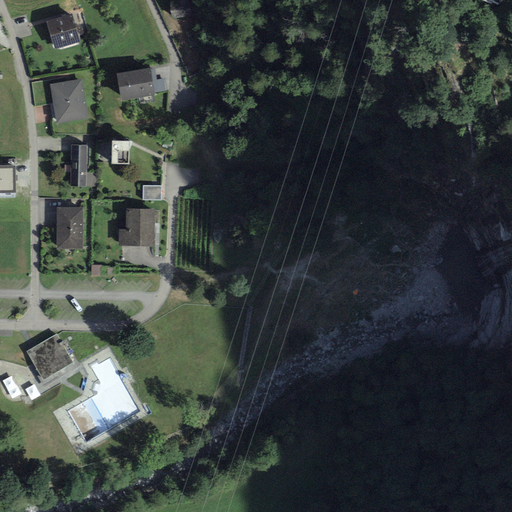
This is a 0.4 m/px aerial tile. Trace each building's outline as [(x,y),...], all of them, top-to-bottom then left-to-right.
[(188,0),(169,0),(171,19),(205,16),(204,3),(189,4),(188,0)] [(72,14),(46,21),(55,49),(80,42),(72,14)] [(116,74),(121,101),(155,95),(154,93),(150,70),(150,67),(116,74)] [(155,69),(150,70),(154,93),(166,91),(164,79),(156,80),(155,69)] [(49,84),(53,104),(56,122),(56,124),(89,118),(82,78),(49,84)] [(130,141),(112,141),(111,164),(129,164),(130,141)] [(87,145),(71,145),(71,164),(64,164),(64,173),(71,173),(71,187),(97,187),(97,172),(87,172),(87,145)] [(15,166),(0,166),(0,193),(15,193),(16,193),(15,166)] [(162,200),(162,185),(142,185),(142,200),(162,200)] [(83,207),(57,207),(56,248),(83,249),(83,207)] [(119,246),(154,247),(155,209),(126,209),(126,230),(119,230),(119,246)] [(92,277),(114,276),(114,266),(103,266),(103,265),(91,265),(92,277)] [(62,340),(58,333),(26,351),(44,380),(75,362),(67,348),(69,347),(64,339),(62,340)]
